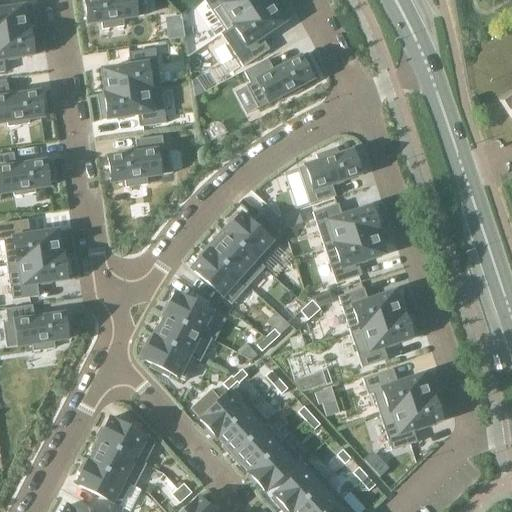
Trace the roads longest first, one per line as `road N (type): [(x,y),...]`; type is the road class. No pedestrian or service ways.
road 1 (residential): [(363,112),(471,440)]
road 2 (residential): [(56,0),(86,224),(101,286),(131,310)]
road 3 (residential): [(363,112),(249,168),(131,310)]
road 4 (tertiary): [(429,71),(511,322)]
road 5 (residential): [(249,511),(112,365)]
road 6 (residential): [(112,365),(33,511)]
